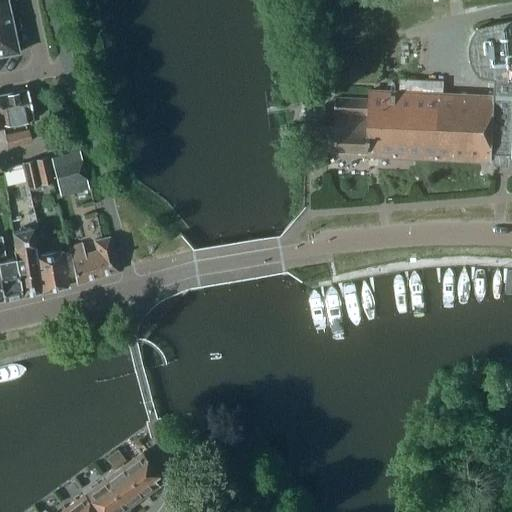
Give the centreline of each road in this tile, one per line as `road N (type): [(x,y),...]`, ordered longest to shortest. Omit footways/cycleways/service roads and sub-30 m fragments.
road 1 (unclassified): [(132,287),(338,242),(511,235)]
road 2 (unclassified): [(0,320),(120,290)]
